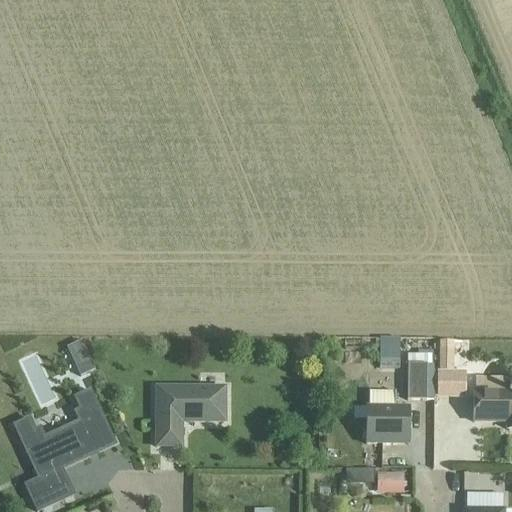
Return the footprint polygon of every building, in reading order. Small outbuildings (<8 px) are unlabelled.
[(400,341),(379,341),(379,371),(400,371),(400,341)] [(452,351),(439,351),(439,372),(451,372),(452,351)] [(91,364),(76,371),(80,379),(94,373),(91,364)] [(433,367),(407,367),(407,402),(433,402),(433,367)] [(439,372),(436,372),(436,399),(463,399),(463,372),(451,372),(439,372)] [(473,395),(473,424),(507,424),(507,432),(511,431),(511,387),(508,388),(507,395),(473,395)] [(181,424),(225,424),(225,390),(157,390),(157,449),(181,449),(181,424)] [(90,393),(75,400),(80,412),(75,414),(77,420),(80,424),(80,425),(61,433),(45,441),(45,440),(40,431),(40,430),(35,433),(32,427),(29,421),(21,425),(14,428),(31,466),(38,481),(39,481),(38,482),(25,488),(31,500),(36,511),(42,511),(73,498),(68,485),(62,473),(62,472),(67,470),(101,454),(115,447),(109,433),(96,405),(90,393)] [(368,410),(366,410),(365,446),(382,446),(382,447),(396,447),(396,446),(409,447),(410,411),(395,410),(395,394),(368,393),(368,410)] [(375,470),(347,470),(347,484),(375,484),(375,470)] [(405,474),(377,473),(377,494),(405,494),(405,474)]
